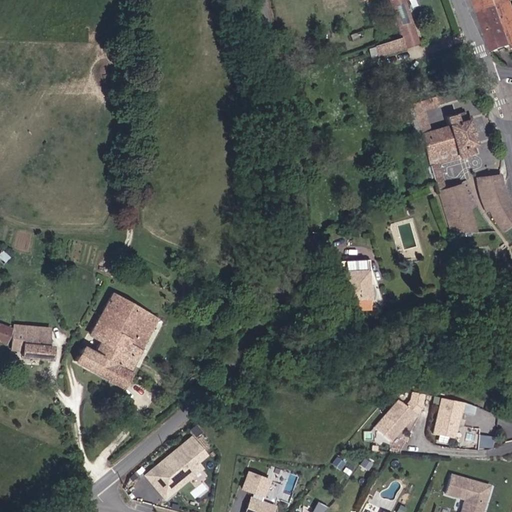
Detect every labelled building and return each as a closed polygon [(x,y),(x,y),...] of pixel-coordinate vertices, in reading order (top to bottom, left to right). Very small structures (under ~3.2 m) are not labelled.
[(416,24),(407,0),(390,0),(401,28),(416,24)] [(511,54),(511,0),(476,0),(486,24),(498,60),(511,54)] [(404,49),(399,37),(374,46),(378,58),(404,49)] [(432,167),(445,163),(464,155),(479,150),(476,140),(481,138),(471,112),(461,115),(458,108),(449,110),(451,120),(431,126),(423,101),(437,97),(456,90),(452,78),(432,84),(418,89),(407,92),(430,161),(432,167)] [(488,199),(500,222),(507,231),(511,225),(511,204),(510,201),(502,174),(482,177),(488,199)] [(478,232),(463,183),(440,190),(451,234),(478,232)] [(342,273),(347,302),(370,300),(373,290),(367,282),(366,270),(342,273)] [(81,347),(75,362),(120,386),(129,366),(156,313),(110,290),(90,331),(101,338),(93,351),(81,347)] [(26,294),(24,344),(40,345),(41,294),(26,294)] [(9,326),(0,323),(0,342),(4,343),(9,326)] [(52,346),(40,345),(24,344),(24,359),(51,360),(52,346)] [(458,400),(435,396),(427,433),(450,437),(458,400)] [(414,413),(393,397),(371,427),(389,441),(406,419),(408,420),(414,413)] [(188,434),(141,474),(162,498),(200,466),(196,461),(205,453),(188,434)] [(269,478),(244,470),(237,488),(247,491),(239,511),(269,511),(273,503),(262,499),(269,478)] [(479,511),(488,482),(446,471),(440,494),(459,499),(455,511),(479,511)] [(317,500),(309,511),(322,511),(326,505),(317,500)]
